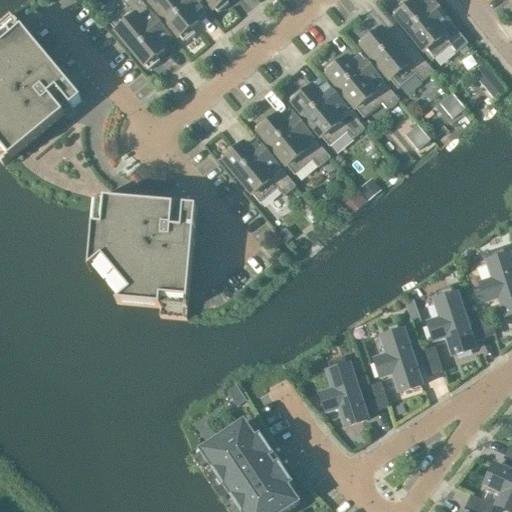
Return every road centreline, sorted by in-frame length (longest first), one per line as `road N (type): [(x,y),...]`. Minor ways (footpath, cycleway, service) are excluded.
road 1 (residential): [(322,0),(155,140)]
road 2 (residential): [(53,16),(155,140)]
road 3 (residential): [(480,403),(343,484)]
road 4 (residential): [(480,403),(403,511)]
road 5 (residential): [(155,140),(240,241)]
